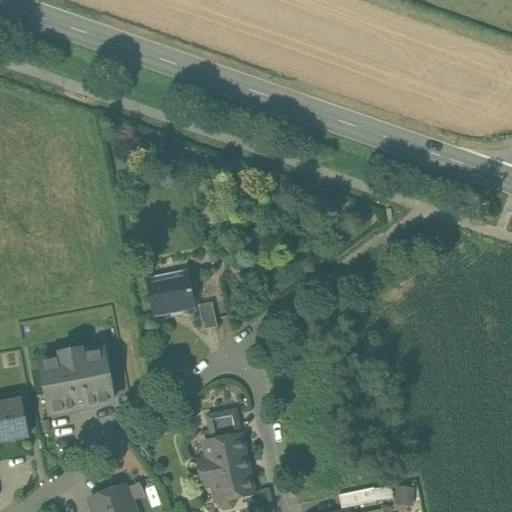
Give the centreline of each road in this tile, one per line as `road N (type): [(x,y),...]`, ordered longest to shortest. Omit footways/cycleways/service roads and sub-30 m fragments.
road 1 (secondary): [(0,4),(511,183)]
road 2 (residential): [(12,511),(247,336)]
road 3 (residential): [(285,511),(247,336)]
road 4 (track): [(511,50),(371,0)]
